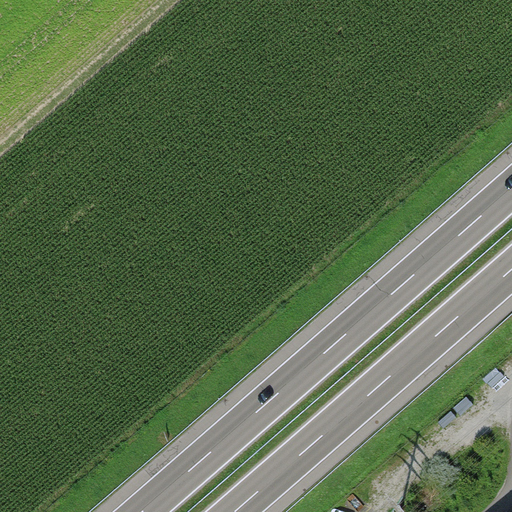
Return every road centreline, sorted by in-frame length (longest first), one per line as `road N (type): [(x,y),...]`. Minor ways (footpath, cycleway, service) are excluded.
road 1 (motorway): [(511,189),(142,511)]
road 2 (motorway): [(235,511),(511,270)]
